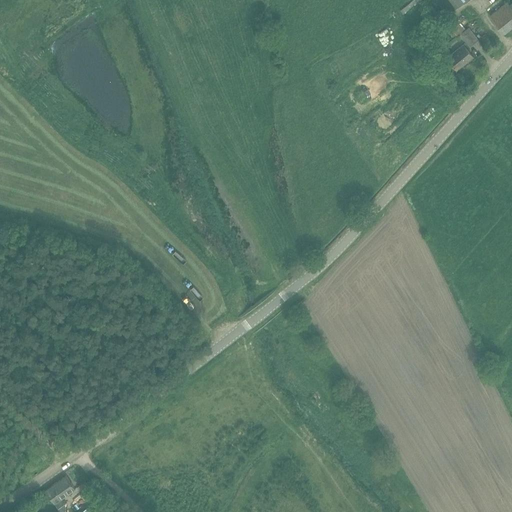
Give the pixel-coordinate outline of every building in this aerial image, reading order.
[(490,16),(503,33),(511,26),(511,2),(510,5),(507,2),(490,16)] [(470,46),(478,40),(469,28),(461,35),(470,46)] [(381,50),(394,42),(389,35),(376,43),(381,50)] [(446,58),(450,62),(456,70),(473,57),(463,45),(446,58)] [(66,476),(45,491),(59,511),(57,511),(64,511),(65,511),(65,510),(66,509),(65,507),(65,506),(65,505),(64,504),(65,503),(62,498),(75,489),(71,483),(72,482),(71,481),(70,481),(66,476)] [(99,497),(80,511),(100,511),(107,507),(99,497)]
